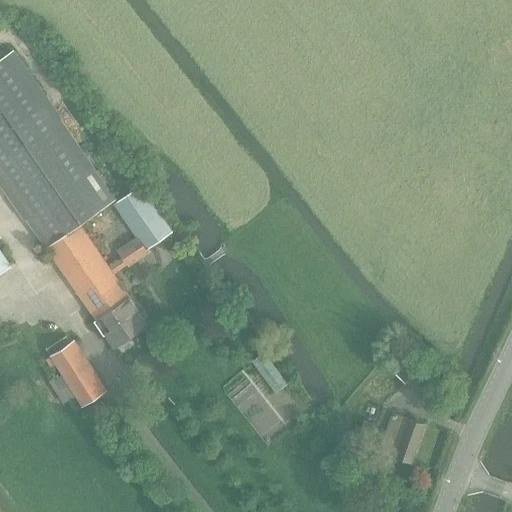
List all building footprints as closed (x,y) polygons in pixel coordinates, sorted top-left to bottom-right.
[(150,324),(115,273),(148,252),(147,250),(173,231),(142,186),(115,204),(137,236),(117,250),(122,257),(109,266),(81,224),(117,199),(14,51),(0,61),(0,180),(116,347),(118,346),(119,348),(122,347),(129,343),(130,340),(128,338),(150,324)] [(0,274),(12,267),(0,248),(0,274)] [(84,403),(108,389),(74,342),(51,357),(84,403)] [(265,352),(251,362),(274,393),(288,383),(265,352)] [(390,369),(406,383),(417,372),(401,357),(390,369)] [(412,459),(425,423),(394,412),(381,448),(412,459)] [(371,438),(376,424),(365,421),(360,434),(371,438)]
